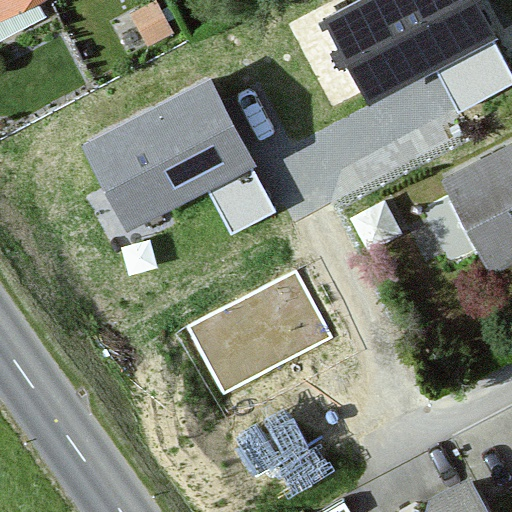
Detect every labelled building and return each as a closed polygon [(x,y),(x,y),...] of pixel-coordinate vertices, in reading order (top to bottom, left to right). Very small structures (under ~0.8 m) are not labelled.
[(0,0),(0,10),(19,0),(0,0)] [(338,0),(323,8),(367,98),(437,64),(457,106),(511,79),(511,59),(483,0),(338,0)] [(75,133),(127,230),(210,186),(234,231),(285,204),(209,62),(75,133)] [(511,259),(511,138),(435,176),(445,196),(418,210),(447,270),(474,256),(483,274),(511,259)] [(302,265),(202,313),(233,376),(332,328),(302,265)] [(488,511),(465,470),(390,511),(488,511)]
